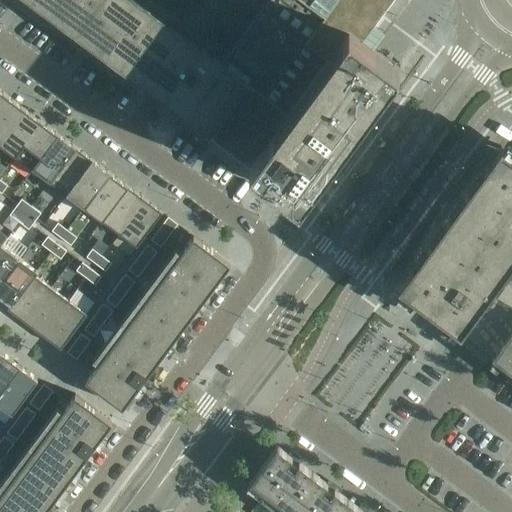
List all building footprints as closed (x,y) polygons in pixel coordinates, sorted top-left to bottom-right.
[(31,0),(55,18),(60,12),(80,27),(76,33),(99,51),(104,45),(124,60),(120,66),(144,84),(149,78),(162,88),(168,93),(163,99),(166,101),(169,97),(180,105),(177,109),(235,153),(240,146),(255,157),(250,164),(277,184),(284,176),(293,183),(287,191),(300,201),(343,143),(342,143),(401,68),(364,37),(393,0),(31,0)] [(6,95),(0,103),(0,139),(24,108),(6,95)] [(24,108),(0,139),(0,143),(15,155),(41,121),(24,108)] [(41,121),(15,155),(33,168),(58,134),(41,121)] [(58,134),(33,168),(50,181),(76,146),(58,134)] [(76,146),(50,181),(67,194),(93,159),(76,146)] [(111,172),(93,159),(67,194),(84,207),(111,172)] [(511,183),(500,174),(490,167),(491,165),(489,163),(488,163),(486,166),(488,167),(477,181),(475,184),(471,189),(470,188),(467,191),(469,192),(459,206),(453,214),(451,213),(449,216),(450,217),(440,231),(434,239),(432,238),(430,241),(432,242),(421,256),(415,264),(414,263),(411,266),(413,267),(402,281),(401,280),(398,283),(402,285),(403,284),(414,292),(425,300),(423,302),(461,330),(461,329),(477,342),(493,353),(492,354),(494,356),(495,355),(502,360),(501,361),(503,363),(504,362),(509,365),(508,366),(511,368),(511,367),(511,183)] [(111,172),(84,207),(102,220),(128,185),(111,172)] [(128,185),(102,220),(119,233),(145,198),(128,185)] [(22,198),(16,206),(25,214),(31,206),(22,198)] [(145,198),(119,233),(137,246),(163,212),(145,198)] [(16,206),(10,214),(20,221),(25,214),(16,206)] [(31,206),(25,214),(35,221),(41,213),(31,206)] [(25,214),(20,221),(29,229),(35,221),(25,214)] [(168,216),(162,224),(172,231),(178,224),(168,216)] [(58,222),(52,230),(61,238),(67,230),(58,222)] [(162,224),(157,232),(166,239),(172,231),(162,224)] [(67,230),(61,238),(71,245),(77,237),(67,230)] [(157,232),(151,239),(161,246),(166,239),(157,232)] [(231,263),(194,235),(86,379),(123,407),(231,263)] [(51,251),(57,243),(48,236),(42,244),(51,251)] [(57,243),(51,251),(61,258),(67,250),(57,243)] [(0,283),(20,257),(3,244),(0,247),(0,283)] [(148,244),(143,250),(152,258),(157,251),(148,244)] [(92,248),(86,256),(96,263),(102,255),(92,248)] [(143,250),(138,257),(148,264),(152,258),(143,250)] [(102,255),(96,263),(106,271),(112,263),(102,255)] [(37,270),(20,257),(0,283),(0,295),(10,304),(8,308),(9,308),(37,270)] [(133,263),(143,270),(148,264),(138,257),(133,263)] [(76,270),(86,277),(92,269),(82,262),(76,270)] [(133,263),(128,269),(138,277),(143,270),(133,263)] [(92,269),(86,277),(95,284),(101,276),(92,269)] [(37,270),(9,308),(26,321),(52,287),(35,274),(38,271),(37,270)] [(125,273),(121,280),(131,287),(135,281),(125,273)] [(121,280),(116,286),(126,294),(131,287),(121,280)] [(116,286),(111,293),(121,300),(126,294),(116,286)] [(52,287),(26,321),(43,334),(69,300),(52,287)] [(116,306),(121,300),(111,293),(106,299),(116,306)] [(69,300),(43,334),(61,348),(87,313),(69,300)] [(103,303),(99,309),(108,317),(113,310),(103,303)] [(94,316),(103,323),(108,317),(99,309),(94,316)] [(89,322),(99,330),(103,323),(94,316),(89,322)] [(84,329),(94,336),(99,330),(89,322),(84,329)] [(76,339),(86,346),(91,340),(81,333),(76,339)] [(72,345),(81,353),(86,346),(76,339),(72,345)] [(72,345),(67,352),(77,359),(81,353),(72,345)] [(3,352),(0,355),(0,391),(20,365),(3,352)] [(0,391),(0,403),(12,413),(38,379),(20,365),(0,391)] [(53,390),(44,383),(39,389),(49,397),(53,390)] [(49,397),(39,389),(34,396),(44,403),(49,397)] [(75,393),(69,402),(0,494),(0,511),(44,511),(112,421),(75,393)] [(44,403),(34,396),(29,402),(39,409),(44,403)] [(36,413),(26,406),(22,413),(31,420),(36,413)] [(31,420),(22,413),(17,419),(26,426),(31,420)] [(26,426),(17,419),(12,425),(22,433),(26,426)] [(22,433),(12,425),(7,432),(17,439),(22,433)] [(14,443),(4,436),(0,441),(0,442),(9,449),(14,443)] [(9,449),(0,442),(0,451),(5,455),(9,449)] [(287,509),(314,473),(300,463),(302,461),(293,454),(291,457),(277,446),(247,486),(262,498),(266,493),(287,509)] [(370,511),(364,507),(362,510),(336,490),(338,488),(329,481),(327,483),(314,473),(287,509),(290,511),(370,511)]
